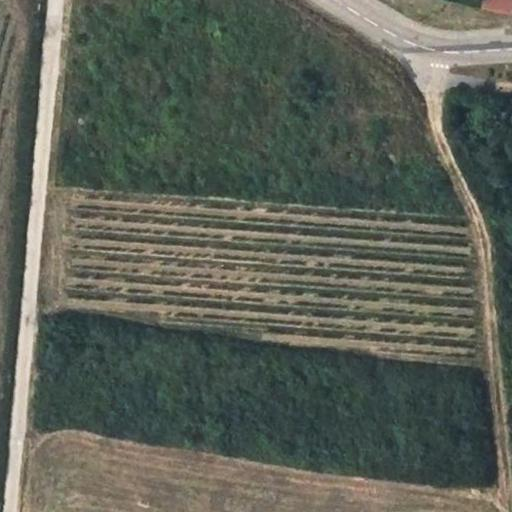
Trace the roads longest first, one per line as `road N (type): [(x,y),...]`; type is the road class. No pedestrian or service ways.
road 1 (unclassified): [(7,511),(61,0)]
road 2 (track): [(421,40),(492,283),(511,483)]
road 3 (residential): [(354,0),(421,40),(511,47)]
